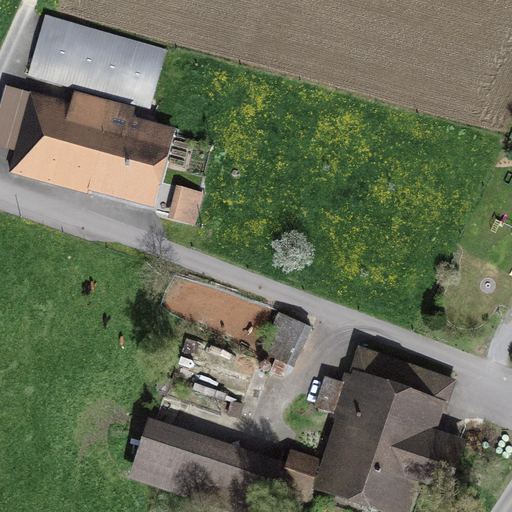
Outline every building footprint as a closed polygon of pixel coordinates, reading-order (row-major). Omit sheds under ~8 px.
[(175,138),(124,128),(129,108),(147,113),(163,55),(46,22),(30,80),(73,92),(68,111),(5,93),(0,111),(0,150),(19,155),(14,176),(155,213),(175,138)] [(185,111),(170,107),(167,118),(182,122),(185,111)] [(201,197),(179,191),(170,222),(193,229),(201,197)] [(298,363),(313,329),(284,316),(268,350),(298,363)] [(378,511),(412,511),(423,478),(455,488),(469,446),(436,436),(452,386),(365,358),(322,494),(378,511)] [(269,511),(283,467),(156,427),(139,481),(237,511),(269,511)]
